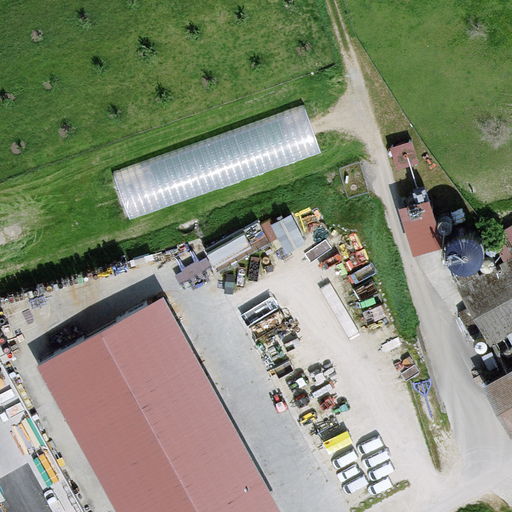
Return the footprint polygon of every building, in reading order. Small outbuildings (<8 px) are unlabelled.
[(305,98),(116,166),(135,219),(324,152),(305,98)] [(399,163),(421,156),(414,134),(392,141),(399,163)] [(503,257),(457,280),(486,338),(511,325),(511,219),(489,230),(503,257)] [(155,288),(29,355),(113,511),(259,511),(272,506),(155,288)] [(511,350),(472,371),(498,421),(511,414),(511,350)]
